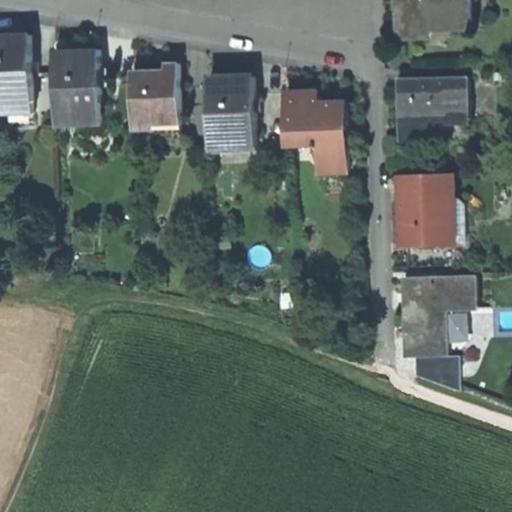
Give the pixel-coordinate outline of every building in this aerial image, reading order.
[(472,0),(400,0),(402,34),(424,34),(423,15),(473,14),(472,0)] [(423,15),(424,34),(437,34),(436,25),(473,24),(473,14),(423,15)] [(34,29),(0,31),(0,108),(39,106),(34,29)] [(105,43),(59,45),(63,121),(109,119),(105,43)] [(171,68),(135,70),(138,125),(156,124),(155,111),(186,109),(183,55),(171,55),(171,68)] [(257,70),(213,72),(216,142),(260,140),(257,70)] [(472,74),(400,77),(403,134),(427,133),(426,118),(474,116),(472,74)] [(323,95),(322,83),(289,86),(293,129),(321,127),(322,149),(348,147),(344,93),(323,95)] [(348,147),(322,149),(324,167),(350,165),(348,147)] [(454,171),(403,174),(408,241),(458,238),(454,171)] [(481,268),(408,272),(412,351),(422,351),(452,349),(449,295),(482,294),(481,268)] [(424,371),(466,387),(462,348),(452,349),(422,351),(424,371)]
